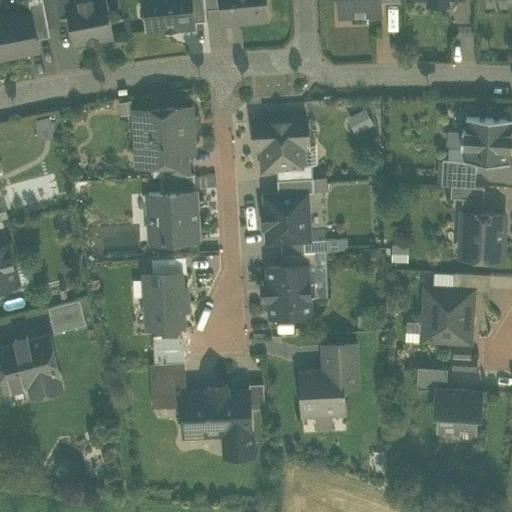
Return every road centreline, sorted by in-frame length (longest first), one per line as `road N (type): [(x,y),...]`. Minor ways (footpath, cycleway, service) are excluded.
road 1 (residential): [(220,65),(232,263),(220,329)]
road 2 (residential): [(0,101),(220,65)]
road 3 (residential): [(306,63),(328,79),(511,78)]
